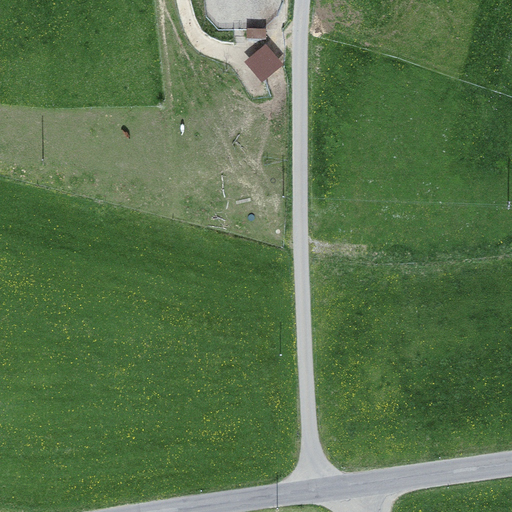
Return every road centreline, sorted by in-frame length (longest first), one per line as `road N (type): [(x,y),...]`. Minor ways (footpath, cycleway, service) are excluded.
road 1 (unclassified): [(305,496),(293,231),(298,0)]
road 2 (tertiary): [(511,466),(342,491)]
